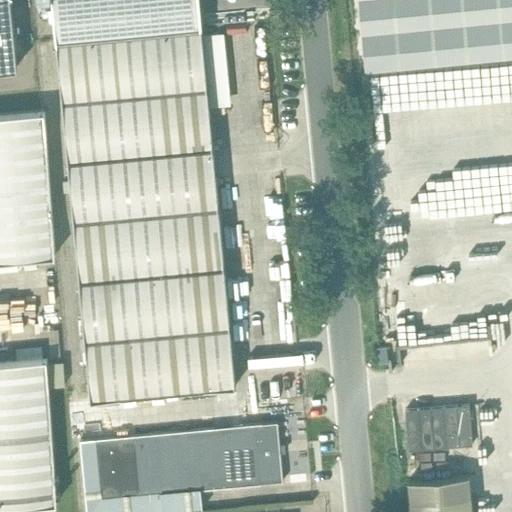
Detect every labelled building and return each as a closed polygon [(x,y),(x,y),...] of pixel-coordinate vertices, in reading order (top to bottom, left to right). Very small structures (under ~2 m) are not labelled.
[(10,0),(0,0),(0,69),(17,68),(10,0)] [(51,0),(90,399),(236,386),(199,0),(51,0)] [(511,55),(511,0),(359,0),(366,70),(511,55)] [(45,110),(0,114),(0,260),(55,255),(45,110)] [(18,348),(18,358),(44,356),(43,346),(18,348)] [(47,357),(43,358),(0,361),(0,508),(57,503),(47,357)] [(409,449),(429,447),(473,444),(469,404),(406,409),(409,449)] [(81,440),(87,511),(168,511),(202,509),(200,489),(283,481),(278,421),(81,440)] [(411,511),(472,511),(469,474),(408,480),(411,511)]
